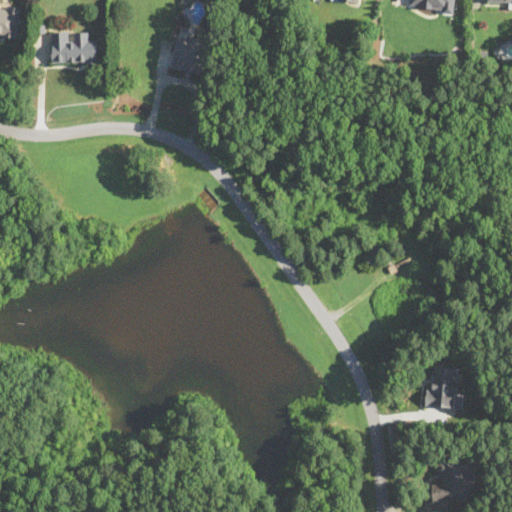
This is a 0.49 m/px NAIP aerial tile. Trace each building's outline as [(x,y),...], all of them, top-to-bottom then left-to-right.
[(0,0),(0,33),(16,37),(21,8),(0,4),(0,0)] [(454,11),(455,0),(409,0),(409,7),(454,11)] [(510,1),(510,8),(511,8),(511,0),(487,0),(488,1),(510,1)] [(52,63),(98,63),(98,40),(89,40),(89,31),(52,31),(52,63)] [(207,72),(211,38),(177,34),(172,68),(207,72)] [(459,407),(462,366),(431,364),(427,404),(459,407)] [(476,455),(441,455),(441,482),(432,482),(432,500),(476,500),(476,455)]
